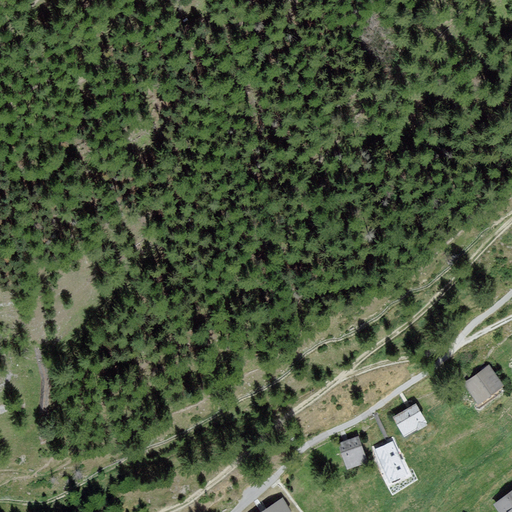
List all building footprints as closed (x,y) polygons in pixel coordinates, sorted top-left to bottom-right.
[(488,365),(463,383),(466,387),(479,404),(504,386),(488,365)] [(416,403),(393,417),(405,437),(428,423),(416,403)] [(358,436),(338,444),(348,470),(368,462),(358,436)] [(393,442),(375,449),(390,484),(408,477),(393,442)] [(511,511),(511,490),(493,505),(498,511),(511,511)] [(290,511),(282,498),(259,511),(290,511)]
